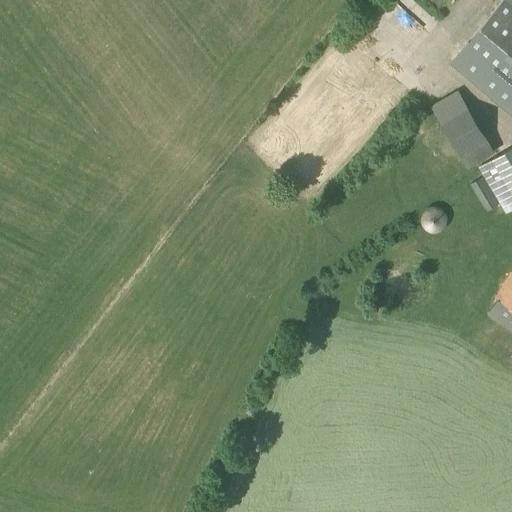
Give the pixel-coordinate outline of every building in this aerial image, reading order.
[(511,0),(501,0),(448,62),(511,116),(511,0)] [(466,168),(493,152),(456,91),(429,107),(466,168)] [(482,176),(470,184),(486,211),(499,203),(496,199),(482,176)] [(505,214),(511,210),(511,189),(496,199),(499,203),(505,214)] [(511,273),(509,272),(494,298),(496,299),(486,314),(511,331),(511,273)]
